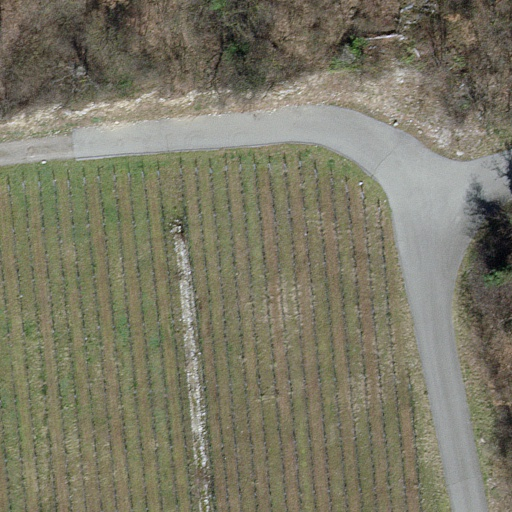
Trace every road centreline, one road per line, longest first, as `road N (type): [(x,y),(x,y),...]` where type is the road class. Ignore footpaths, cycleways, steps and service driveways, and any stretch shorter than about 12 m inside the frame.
road 1 (unclassified): [(71,145),(313,122),(374,144),(416,194)]
road 2 (unclassified): [(469,511),(416,194)]
